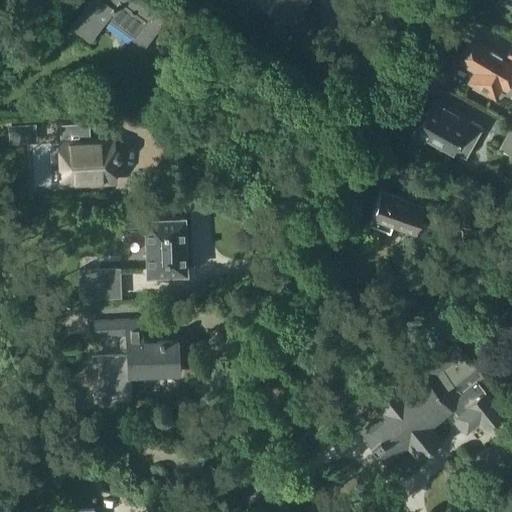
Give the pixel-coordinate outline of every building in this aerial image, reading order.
[(90,41),(106,20),(145,48),(166,19),(140,0),(88,0),(69,26),(90,41)] [(254,0),(277,15),(274,20),(299,35),(308,20),(298,14),(306,0),(254,0)] [(461,53),(457,59),(472,68),(472,66),(478,70),(471,81),(496,96),(503,84),(507,87),(511,77),(511,44),(506,54),(474,35),(462,54),(461,53)] [(426,138),(452,153),(453,150),(466,157),(483,127),(470,120),(433,99),(414,132),(415,132),(413,135),(413,138),(414,140),(415,142),(417,143),(420,143),(422,142),(424,141),(425,140),(426,138)] [(62,184),(117,181),(117,159),(118,159),(122,157),(124,153),(123,148),(120,145),(116,144),(115,135),(91,136),(90,121),(61,122),(62,144),(51,145),(53,180),(61,179),(62,184)] [(499,147),(511,154),(511,126),(499,147)] [(371,216),(372,216),(369,224),(390,232),(393,224),(415,232),(426,202),(431,204),(431,202),(442,206),(445,198),(412,186),(408,199),(381,189),(376,201),(374,202),(372,208),(373,210),(371,216)] [(187,272),(185,215),(146,217),(148,273),(177,272),(187,272)] [(121,296),(120,268),(80,269),(81,297),(121,296)] [(126,350),(126,353),(92,355),(94,400),(131,399),(130,374),(179,372),(178,339),(142,341),(141,318),(89,320),(90,337),(123,335),(120,339),(121,347),(124,350),(126,350)] [(382,412),(361,429),(386,461),(408,443),(420,458),(441,441),(430,426),(452,408),(449,405),(450,404),(458,414),(454,417),(467,432),(479,423),(487,433),(507,417),(479,382),(484,378),(456,342),(419,371),(425,378),(404,394),(397,386),(376,403),(382,412)] [(511,442),(509,437),(474,457),(486,479),(511,464),(511,442)]
